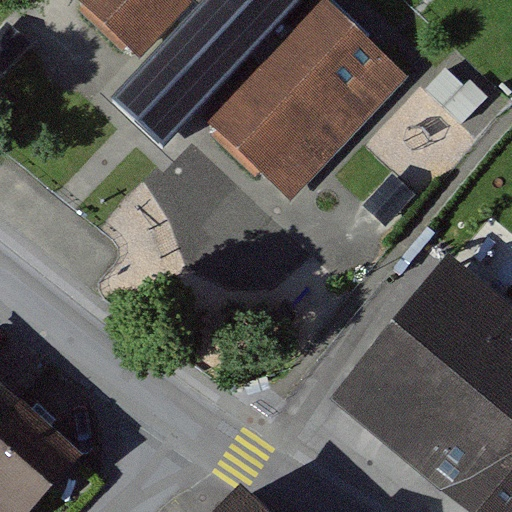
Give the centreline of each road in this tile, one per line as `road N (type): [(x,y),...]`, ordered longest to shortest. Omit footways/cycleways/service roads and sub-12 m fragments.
road 1 (residential): [(0,273),(202,429)]
road 2 (residential): [(202,429),(336,511)]
